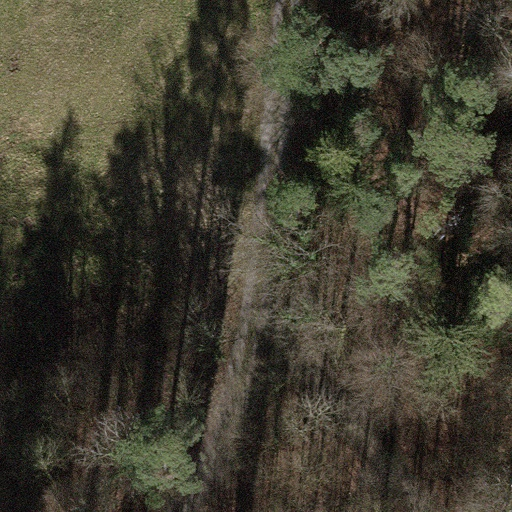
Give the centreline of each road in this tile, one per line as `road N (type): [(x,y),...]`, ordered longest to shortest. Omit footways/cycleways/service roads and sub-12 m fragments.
road 1 (track): [(280,0),(250,349)]
road 2 (track): [(250,349),(218,443),(160,511)]
